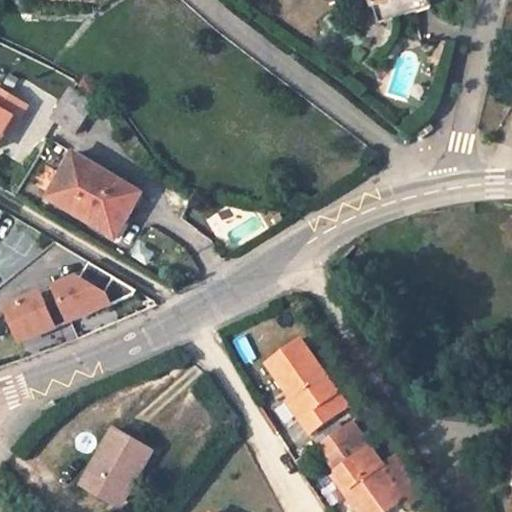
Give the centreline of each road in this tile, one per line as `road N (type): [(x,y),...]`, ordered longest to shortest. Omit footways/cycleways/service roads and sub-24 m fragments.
road 1 (tertiary): [(0,397),(189,317),(375,207),(457,184)]
road 2 (residential): [(484,0),(453,155),(457,184)]
